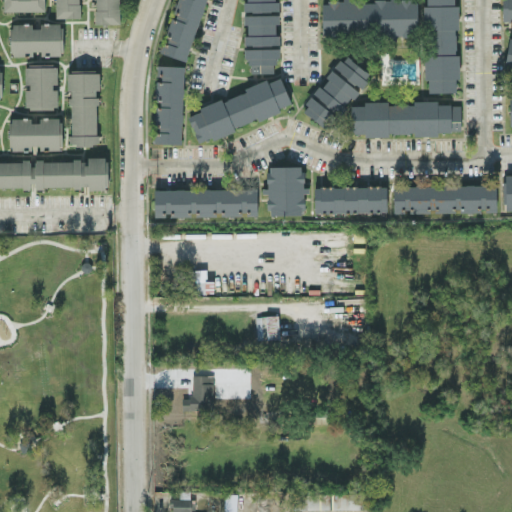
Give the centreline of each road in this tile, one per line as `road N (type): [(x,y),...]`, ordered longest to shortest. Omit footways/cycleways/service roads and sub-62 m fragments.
road 1 (residential): [(135,211),(138,511)]
road 2 (residential): [(153,0),(139,48),(135,211)]
